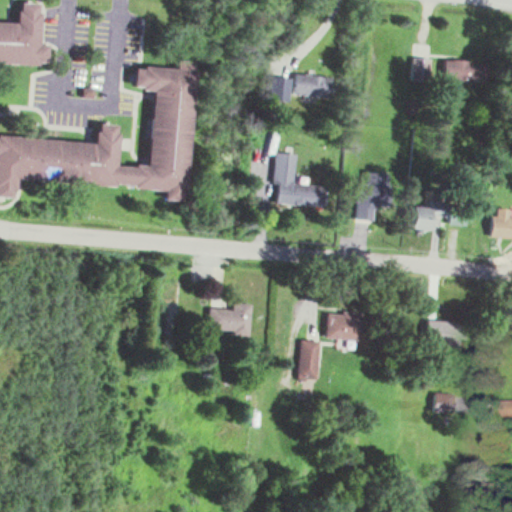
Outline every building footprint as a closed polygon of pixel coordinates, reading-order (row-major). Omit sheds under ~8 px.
[(0,20),(0,63),(47,65),(48,44),(38,43),(40,2),(19,2),(18,21),(0,20)] [(430,58),(412,58),(411,81),(430,81),(430,58)] [(476,82),(476,60),(444,60),(444,82),(476,82)] [(148,167),(117,165),(119,125),(97,123),(96,142),(0,136),(0,197),(15,198),(16,179),(187,190),(195,64),(177,63),(176,68),(135,66),(134,89),(153,90),(148,167)] [(293,94),(331,97),(332,77),(295,73),(293,94)] [(290,77),(271,76),(270,100),(289,101),(290,77)] [(327,186),(293,182),(296,154),(276,152),(273,184),(277,185),(275,203),(325,208),(327,186)] [(355,220),(379,220),(379,210),(389,210),(390,176),(368,175),(368,182),(356,182),(355,220)] [(435,230),(435,221),(445,221),(445,204),(413,204),(413,230),(435,230)] [(511,208),(495,209),(495,238),(511,238),(511,208)] [(208,307),(207,331),(249,333),(250,303),(232,302),(232,308),(208,307)] [(325,335),(358,339),(361,316),(328,312),(325,335)] [(464,349),(465,322),(427,320),(426,347),(464,349)] [(316,340),(297,341),(299,378),(318,378),(316,340)] [(435,411),(451,411),(451,395),(435,395),(435,411)]
